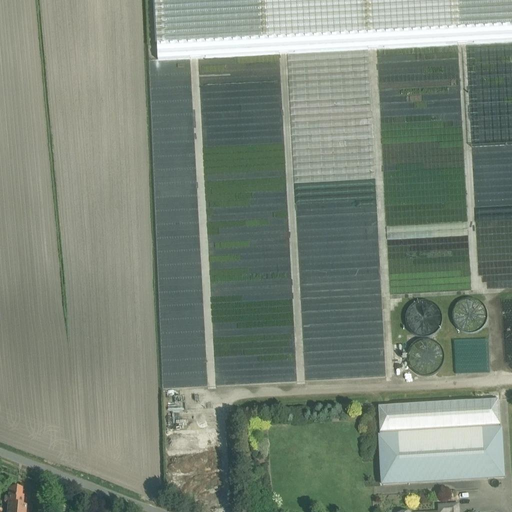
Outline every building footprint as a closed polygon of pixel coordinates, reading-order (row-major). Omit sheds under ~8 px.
[(511,0),(154,0),(158,60),(511,41),(511,0)] [(458,329),(486,328),(485,302),(458,302),(458,329)] [(440,323),(440,322),(440,319),(439,315),(437,312),(434,309),(431,307),(428,305),(424,304),(422,304),(419,304),(415,305),(412,307),(409,309),(407,312),(404,315),(403,319),(403,322),(403,326),(404,329),(406,332),(408,335),(411,338),(414,339),(417,340),(421,341),(424,341),(428,340),(432,338),(435,336),(437,333),(438,330),(440,326),(440,323)] [(444,361),(444,360),(444,358),(443,354),(442,351),(440,348),(437,346),(434,344),(430,342),(427,342),(423,342),(420,343),(416,345),(413,347),(411,349),(409,353),(408,356),(407,360),(408,363),(408,367),(410,370),(412,373),(414,375),(418,377),(421,378),(425,379),(429,379),(432,378),(436,376),(438,374),(441,372),(443,368),(444,365),(444,361)] [(379,408),(382,475),(383,485),(504,478),(499,401),(379,408)] [(22,490),(9,488),(6,511),(25,511),(26,506),(23,505),(24,496),(22,496),(22,490)]
